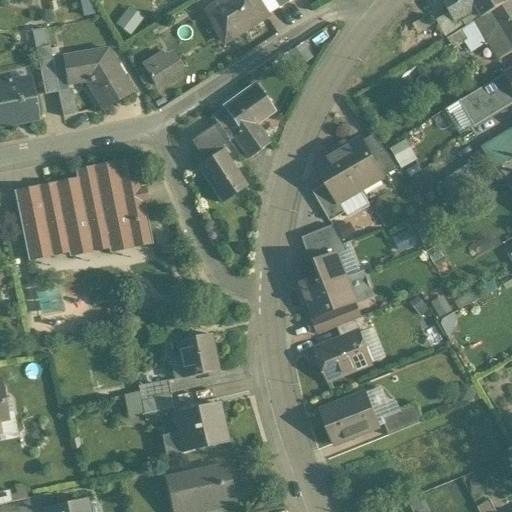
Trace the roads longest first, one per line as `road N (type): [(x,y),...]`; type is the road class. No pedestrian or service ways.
road 1 (secondary): [(371,26),(326,91),(292,163),(276,226),(272,293)]
road 2 (residential): [(153,126),(338,7),(371,26)]
road 3 (secondary): [(272,293),(277,385),(319,511)]
road 4 (residential): [(153,126),(204,257),(229,287),(272,293)]
road 5 (residential): [(0,159),(153,126)]
